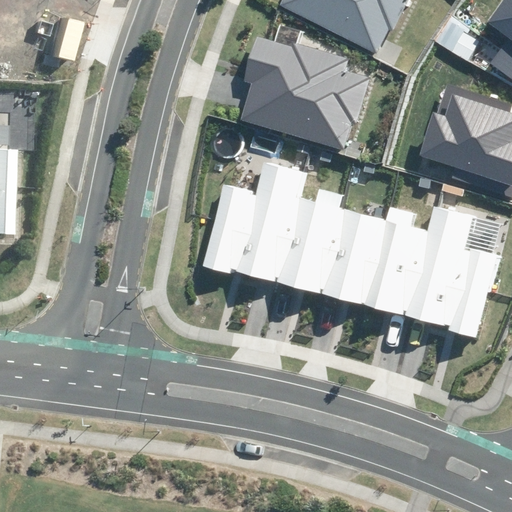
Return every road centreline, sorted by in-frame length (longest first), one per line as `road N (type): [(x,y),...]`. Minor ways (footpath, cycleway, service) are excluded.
road 1 (residential): [(511,510),(272,429),(108,401)]
road 2 (residential): [(113,363),(260,385),(511,471)]
road 3 (residential): [(185,0),(136,190),(113,363)]
road 4 (residential): [(57,357),(88,246),(119,45),(136,0)]
